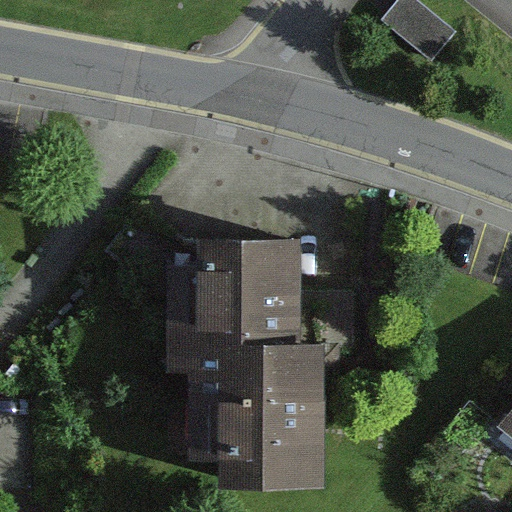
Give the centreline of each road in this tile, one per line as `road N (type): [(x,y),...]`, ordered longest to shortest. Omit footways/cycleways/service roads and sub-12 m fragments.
road 1 (residential): [(0,345),(118,164),(154,79)]
road 2 (residential): [(266,101),(511,182)]
road 3 (residential): [(0,51),(154,79)]
road 4 (residential): [(334,0),(266,101)]
